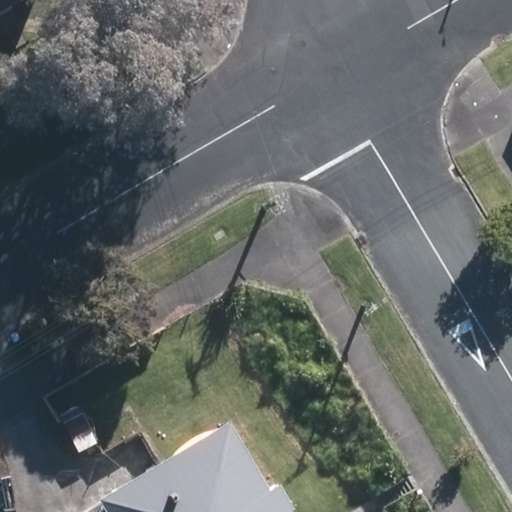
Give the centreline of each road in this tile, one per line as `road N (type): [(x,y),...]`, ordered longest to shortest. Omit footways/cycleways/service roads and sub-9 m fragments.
road 1 (residential): [(354,59),(0,266)]
road 2 (residential): [(511,370),(404,191),(354,59)]
